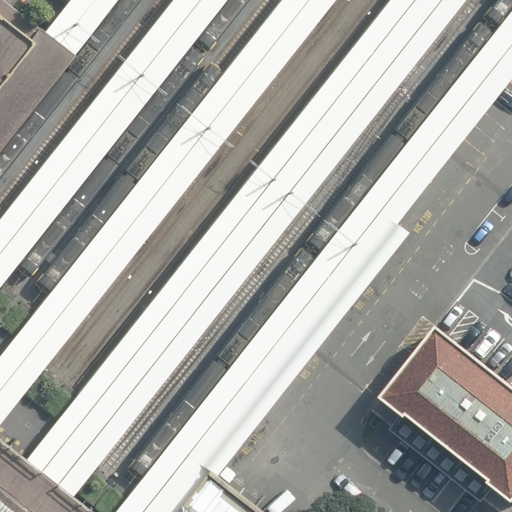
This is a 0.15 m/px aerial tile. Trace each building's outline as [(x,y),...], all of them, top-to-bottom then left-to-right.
[(0,355),(0,425),(24,396),(41,374),(45,368),(335,0),(280,0),(30,318),(14,338),(11,342),(0,355)] [(0,288),(1,286),(227,0),(172,0),(0,218),(0,288)] [(0,0),(0,511),(254,511),(212,480),(205,474),(176,510),(174,511),(86,511),(71,500),(47,481),(24,463),(0,444),(0,150),(73,59),(57,46),(39,32),(0,1),(0,0)] [(48,432),(24,463),(47,481),(71,500),(76,494),(91,473),(96,468),(465,0),(390,0),(74,400),(57,422),(48,432)] [(69,0),(42,34),(57,46),(73,59),(118,0),(69,0)] [(174,511),(176,510),(205,474),(212,480),(237,450),(273,404),(292,380),(337,324),(405,236),(397,230),(468,139),(511,82),(511,10),(130,494),(125,499),(114,511),(174,511)] [(511,388),(439,331),(382,403),(407,423),(409,421),(491,486),(489,488),(511,506),(511,388)]
